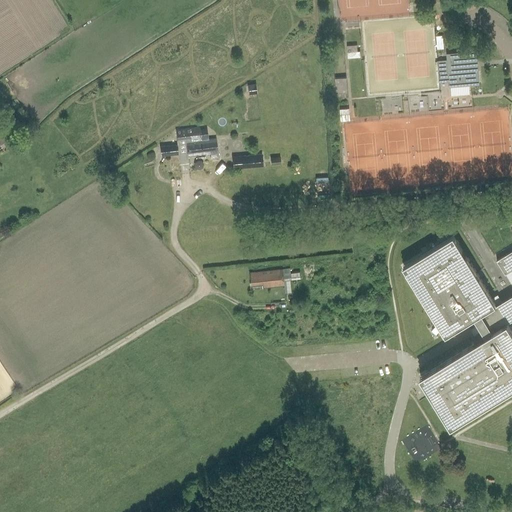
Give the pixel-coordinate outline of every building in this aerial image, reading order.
[(432,19),(362,26),(369,96),(422,91),(439,89),(432,19)] [(439,66),(440,70),(449,70),(450,86),(471,84),(478,83),(475,53),(447,55),(448,61),(438,62),(438,66),(439,66)] [(350,96),(349,76),(337,77),(338,97),(350,96)] [(256,83),(248,84),(249,95),(258,94),(256,83)] [(202,140),(200,128),(176,131),(177,145),(171,146),(170,144),(162,145),(163,154),(187,152),(187,156),(210,153),(210,158),(219,157),(217,138),(202,140)] [(8,145),(4,138),(3,139),(0,140),(0,144),(2,149),(8,145)] [(263,154),(244,155),(245,167),(264,166),(263,154)] [(418,257),(403,266),(409,275),(412,280),(446,335),(461,326),(472,319),(475,317),(480,324),(471,329),(475,335),(483,330),(486,334),(483,337),(471,344),(452,355),(451,356),(425,372),(420,375),(432,394),(436,400),(450,424),(451,426),(466,417),(471,414),(475,411),(497,398),(511,388),(511,250),(497,260),(506,274),(511,283),(511,294),(502,301),(498,295),(492,298),(466,256),(463,251),(460,246),(455,238),(453,236),(418,257)] [(284,286),(284,280),(301,279),(300,272),(291,273),(290,269),(250,273),(251,285),(262,284),(263,288),(284,286)]
